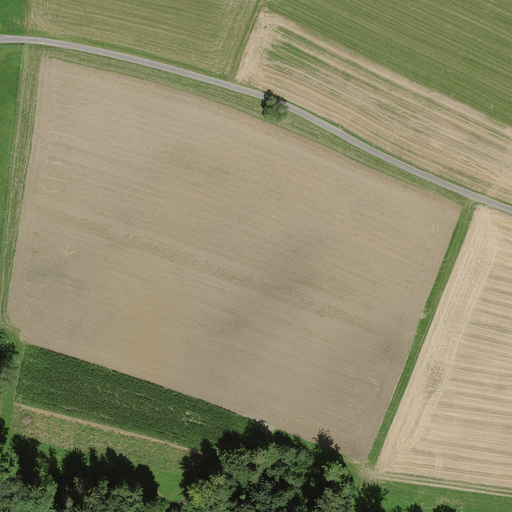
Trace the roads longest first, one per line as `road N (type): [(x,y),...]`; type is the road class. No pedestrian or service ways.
road 1 (track): [(0,40),(117,53),(235,86),(458,192),(511,209)]
road 2 (track): [(511,495),(359,468)]
